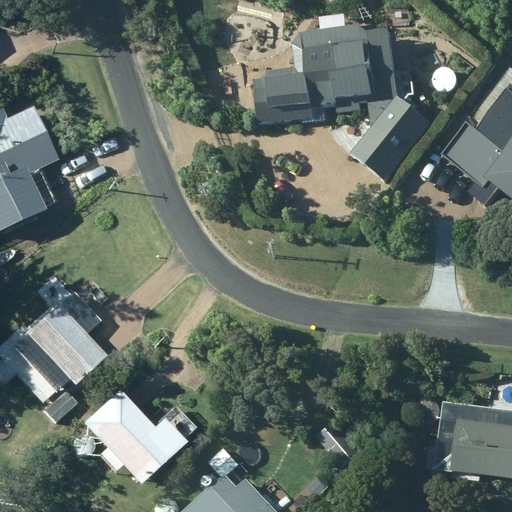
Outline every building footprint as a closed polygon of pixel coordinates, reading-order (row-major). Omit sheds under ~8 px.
[(317,105),(327,104),(342,102),(342,97),(369,93),(374,128),(354,154),(389,180),(434,121),(405,99),(396,30),(377,33),(367,25),(307,33),(299,44),(302,66),(274,70),(267,79),(258,80),(265,124),(319,117),(317,105)] [(511,92),(506,88),(475,130),(465,122),(440,154),(474,181),(466,191),(484,205),(497,189),(511,200),(511,92)] [(59,160),(34,106),(7,118),(1,106),(0,106),(0,232),(47,210),(31,177),(42,172),(40,169),(59,160)] [(30,336),(75,385),(107,356),(61,307),(30,336)] [(83,424),(107,448),(100,455),(117,472),(123,466),(141,486),(188,443),(165,419),(155,427),(119,389),(83,424)] [(66,391),(46,411),(57,422),(77,403),(66,391)] [(438,469),(511,478),(511,411),(446,403),(438,469)] [(280,511),(246,477),(239,485),(229,475),(241,464),(225,448),(210,463),(224,478),(187,511),(280,511)]
